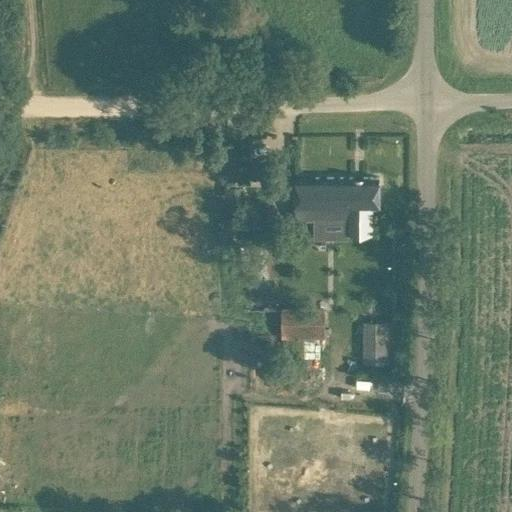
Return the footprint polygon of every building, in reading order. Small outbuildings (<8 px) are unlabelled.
[(296,176),(296,218),(349,218),(349,230),(373,230),(373,206),(380,206),(380,176),(296,176)] [(225,207),(239,207),(239,187),(225,187),(225,207)] [(234,216),(223,216),(223,237),(233,237),(234,216)] [(314,307),(283,308),(283,337),(325,336),(324,324),(324,307),(322,307),(314,307)] [(396,320),(364,320),(364,362),(396,362),(396,320)]
